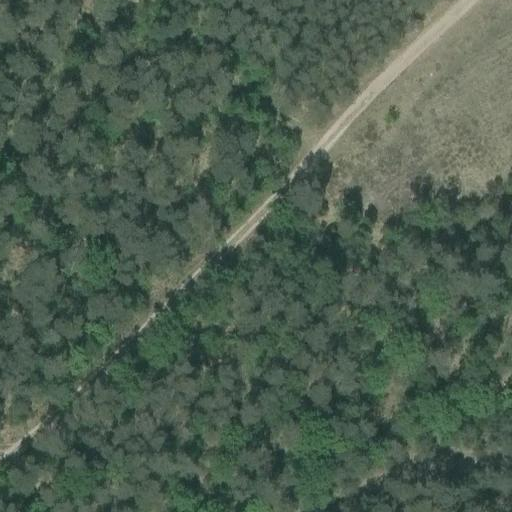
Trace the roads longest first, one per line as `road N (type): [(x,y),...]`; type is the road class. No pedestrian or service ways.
road 1 (track): [(0,457),(473,0)]
road 2 (track): [(326,511),(438,467),(511,463)]
road 3 (track): [(44,414),(132,484),(147,511)]
